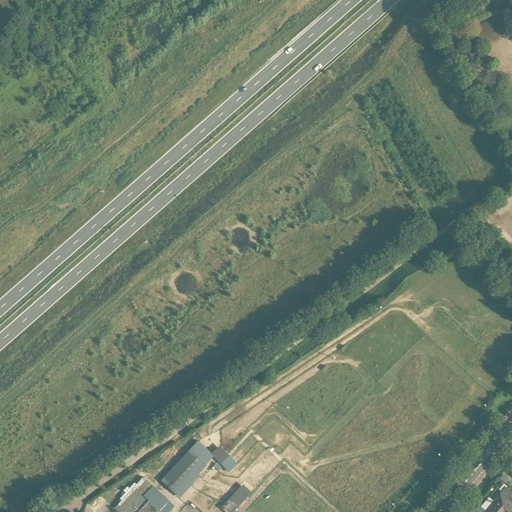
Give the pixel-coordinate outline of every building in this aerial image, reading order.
[(418,317),(422,314),(428,310),(425,305),(419,309),(420,310),(415,313),(418,317)] [(162,482),(169,489),(177,496),(191,480),(205,465),(198,458),(190,451),(176,467),(162,482)] [(499,480),(505,485),(509,480),(503,475),(499,480)] [(143,478),(115,509),(118,511),(159,511),(149,502),(148,502),(144,498),(154,488),(143,478)] [(228,511),(233,511),(253,491),(244,483),(222,506),(228,511)] [(506,486),(502,483),(497,488),(502,492),(506,486)] [(486,511),(485,511),(511,511),(511,504),(500,494),(486,511)]
